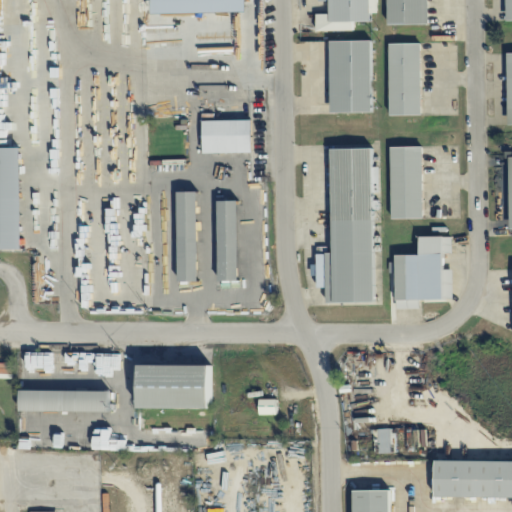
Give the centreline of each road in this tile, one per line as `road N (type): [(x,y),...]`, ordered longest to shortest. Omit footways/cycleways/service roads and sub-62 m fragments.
road 1 (residential): [(474,0),(479,267),(470,298),(448,323),(409,335),(0,333)]
road 2 (residential): [(282,0),(286,255),(323,381),(332,511)]
